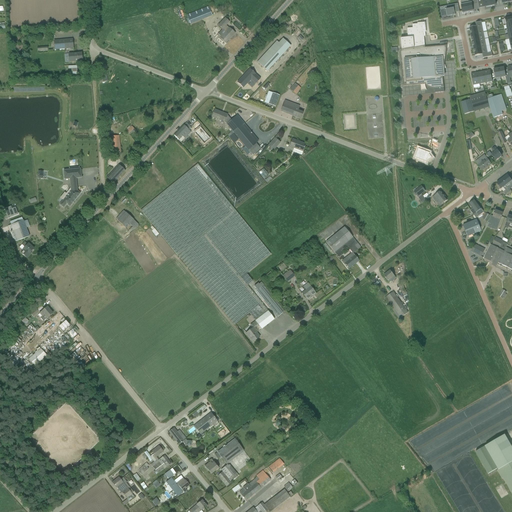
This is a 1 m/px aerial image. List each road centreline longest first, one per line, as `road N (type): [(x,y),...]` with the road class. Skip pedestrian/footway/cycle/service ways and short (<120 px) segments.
road 1 (unclassified): [(161,432),(447,211)]
road 2 (tertiary): [(0,315),(206,90)]
road 3 (unclassified): [(451,184),(206,90)]
road 4 (track): [(161,432),(0,230)]
road 5 (unclassified): [(206,90),(91,48),(85,0)]
road 6 (residential): [(511,362),(447,211)]
road 7 (track): [(394,163),(379,0)]
road 8 (track): [(91,48),(105,200)]
road 9 (unclassified): [(57,511),(161,432)]
road 10 (tertiary): [(206,90),(290,0)]
